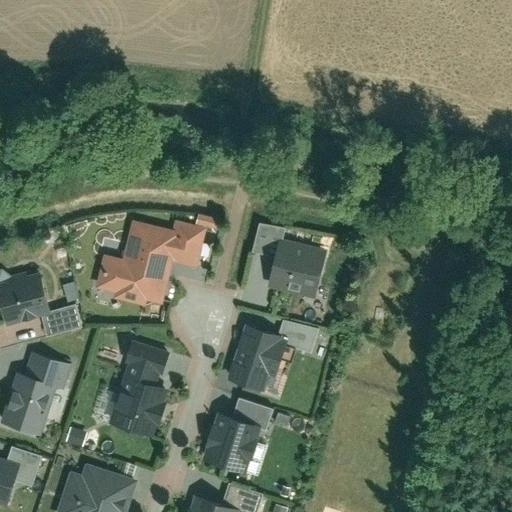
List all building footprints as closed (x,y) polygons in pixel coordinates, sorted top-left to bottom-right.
[(123,256),(106,252),(98,286),(159,301),(170,256),(198,262),(206,227),(215,230),(219,214),(197,208),(194,219),(173,214),(171,224),(133,215),(123,256)] [(328,248),(279,236),(267,286),(316,298),(328,248)] [(39,261),(0,271),(0,302),(5,318),(52,305),(39,261)] [(73,298),(71,281),(60,283),(62,299),(73,298)] [(283,328),(243,317),(226,374),(266,386),(283,328)] [(163,341),(128,330),(120,355),(130,358),(110,419),(153,433),(169,381),(152,375),(163,341)] [(69,356),(28,345),(24,362),(12,359),(0,404),(0,415),(41,427),(53,381),(61,383),(69,356)] [(260,414),(213,401),(199,454),(246,467),(260,414)] [(24,457),(0,449),(0,495),(11,499),(24,457)] [(124,511),(137,473),(73,452),(53,511),(124,511)] [(239,511),(242,502),(193,487),(185,511),(239,511)]
